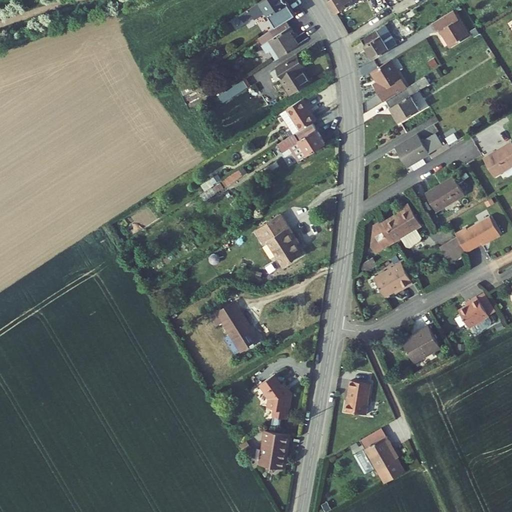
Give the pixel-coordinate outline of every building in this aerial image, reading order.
[(283,0),(268,0),(239,20),(243,26),(252,20),(254,23),(266,15),(270,22),(289,9),(283,0)] [(346,5),(354,0),(329,0),(339,16),(349,10),(346,5)] [(289,9),(270,22),(275,30),(285,23),(295,17),(289,9)] [(402,23),(416,16),(412,10),(398,18),(402,23)] [(453,11),(433,24),(437,31),(439,29),(451,48),(469,36),(453,11)] [(275,30),(267,35),(271,40),(289,28),(285,23),(275,30)] [(388,25),(363,42),(375,61),(400,45),(388,25)] [(300,46),(289,28),(271,40),(283,58),(300,46)] [(301,57),(283,69),(289,79),(286,81),(294,93),(313,80),(306,69),(308,67),(301,57)] [(407,90),(390,63),(371,75),(377,85),(373,88),(384,105),(387,103),(407,90)] [(250,79),(229,93),(233,100),(254,86),(250,79)] [(407,90),(387,103),(401,125),(421,112),(407,90)] [(305,98),(291,107),(305,127),(314,122),(318,119),(305,98)] [(291,107),(283,113),(297,133),(305,127),(291,107)] [(328,142),(314,122),(305,127),(297,133),(274,148),(278,155),(301,140),(310,154),(328,142)] [(417,142),(396,156),(405,171),(408,170),(412,176),(424,168),(420,162),(427,157),(417,142)] [(488,155),(476,163),(489,184),(511,170),(511,165),(504,152),(491,160),(488,155)] [(211,178),(202,184),(206,191),(201,194),(204,200),(244,177),(239,169),(214,183),(211,178)] [(454,181),(427,197),(438,215),(465,199),(454,181)] [(396,216),(398,218),(397,219),(398,220),(393,223),(392,221),(384,226),(382,225),(374,229),(371,252),(375,259),(400,243),(404,249),(409,251),(424,242),(418,233),(422,230),(409,208),(396,216)] [(283,213),(258,230),(266,243),(270,240),(286,265),(304,253),(287,229),(292,226),(283,213)] [(458,235),(460,239),(470,255),(504,236),(493,217),(473,229),(471,227),(458,235)] [(460,239),(443,249),(453,266),(470,255),(460,239)] [(404,264),(377,280),(387,298),(403,289),(403,290),(415,283),(404,264)] [(486,293),(479,297),(491,318),(498,314),(486,293)] [(469,306),(460,311),(471,329),(491,318),(479,297),(468,303),(469,306)] [(232,299),(214,311),(238,349),(256,338),(232,299)] [(420,335),(406,343),(417,361),(431,353),(432,356),(443,350),(429,327),(419,333),(420,335)] [(411,370),(402,374),(407,383),(415,379),(411,370)] [(274,377),(258,387),(267,400),(265,409),(270,409),(269,416),(286,418),(290,397),(283,386),(281,388),(274,377)] [(354,402),(353,410),(373,414),(375,405),(373,404),(377,385),(359,382),(355,402),(354,402)] [(288,430),(267,426),(261,458),(267,459),(266,464),(268,466),(275,466),(277,464),(278,462),(282,462),(288,430)] [(382,487),(410,472),(394,444),(395,443),(386,426),(357,442),(363,452),(362,452),(373,471),(382,487)] [(292,430),(288,430),(282,462),(286,463),(292,430)] [(373,471),(362,452),(354,457),(364,476),(373,471)]
